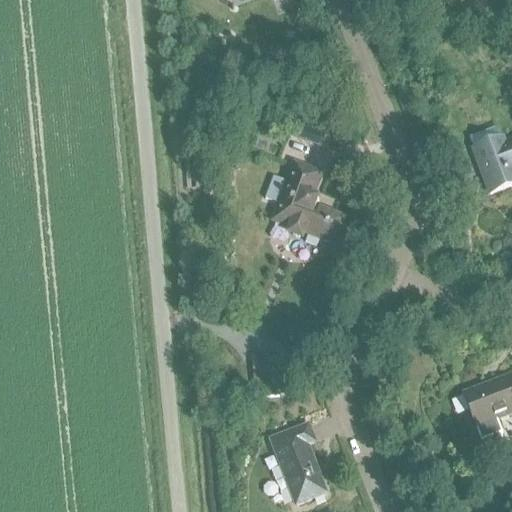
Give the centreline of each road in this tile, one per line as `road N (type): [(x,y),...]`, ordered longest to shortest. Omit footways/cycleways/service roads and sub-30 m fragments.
road 1 (unclassified): [(178,511),(131,0)]
road 2 (residential): [(395,279),(426,209),(345,0)]
road 3 (residential): [(387,511),(344,399),(356,344),(395,279)]
road 4 (residential): [(395,279),(473,303),(511,289)]
